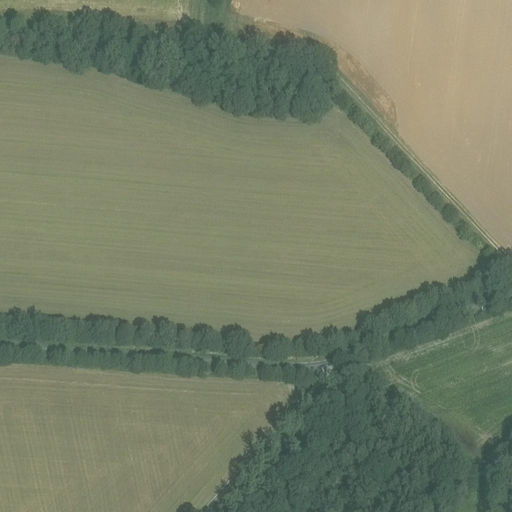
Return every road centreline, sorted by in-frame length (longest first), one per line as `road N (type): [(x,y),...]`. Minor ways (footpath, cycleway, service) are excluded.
road 1 (unclassified): [(511,295),(330,368),(0,346)]
road 2 (track): [(511,260),(342,89),(313,70),(159,31)]
road 3 (track): [(330,368),(208,511)]
